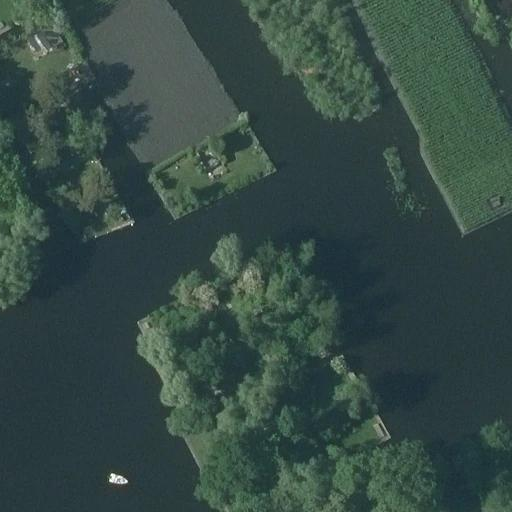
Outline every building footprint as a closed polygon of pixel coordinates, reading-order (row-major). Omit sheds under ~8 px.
[(41,34),(54,56),(65,49),(52,27),(41,34)] [(96,81),(87,66),(75,73),(84,88),(96,81)] [(492,211),(500,207),(496,198),(487,203),(492,211)] [(244,362),(239,349),(227,353),(232,367),(244,362)] [(305,396),(297,389),(290,396),(299,403),(305,396)] [(273,439),(269,429),(260,432),(264,442),(273,439)]
